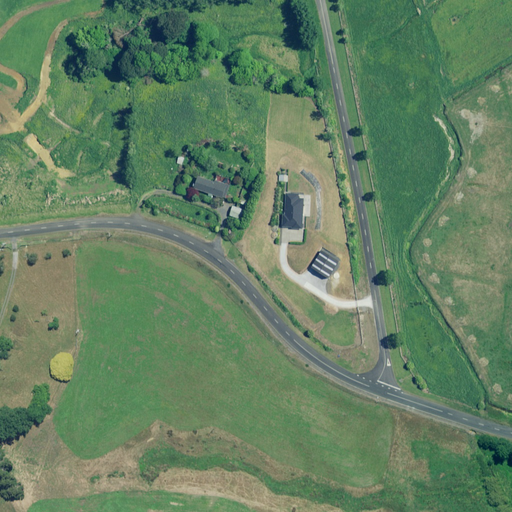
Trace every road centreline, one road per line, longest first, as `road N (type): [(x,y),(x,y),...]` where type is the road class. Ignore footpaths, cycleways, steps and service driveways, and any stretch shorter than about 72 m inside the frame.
road 1 (unclassified): [(376,389),(322,363),(233,272),(177,236),(111,221),(0,233)]
road 2 (unclassified): [(376,389),(384,351),(319,0)]
road 3 (unclassified): [(511,432),(376,389)]
